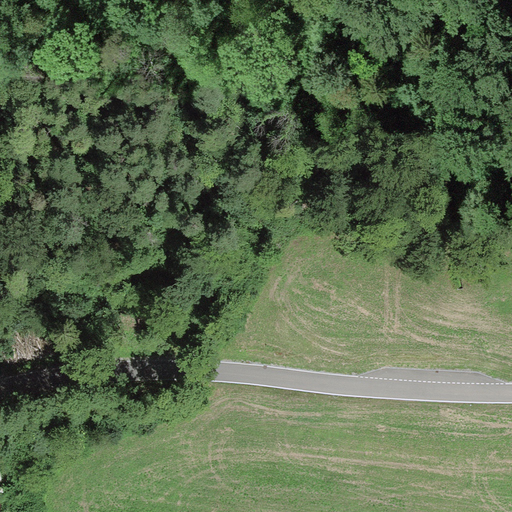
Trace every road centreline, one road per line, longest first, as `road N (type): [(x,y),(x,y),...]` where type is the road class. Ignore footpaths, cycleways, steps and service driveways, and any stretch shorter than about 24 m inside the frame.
road 1 (unclassified): [(0,389),(183,369),(511,393)]
road 2 (track): [(511,227),(306,116),(239,90),(94,0)]
